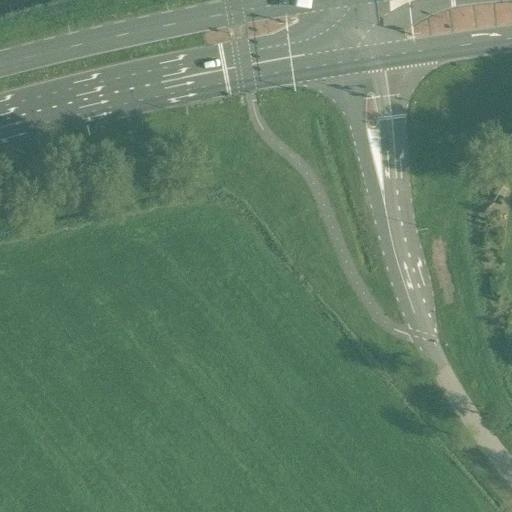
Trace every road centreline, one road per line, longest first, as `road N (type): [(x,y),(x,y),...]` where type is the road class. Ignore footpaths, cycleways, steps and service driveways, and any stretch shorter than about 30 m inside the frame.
road 1 (primary): [(0,132),(344,60)]
road 2 (unclassified): [(511,469),(427,345),(379,170)]
road 3 (primary): [(306,0),(0,66)]
road 4 (primary): [(373,54),(511,37)]
